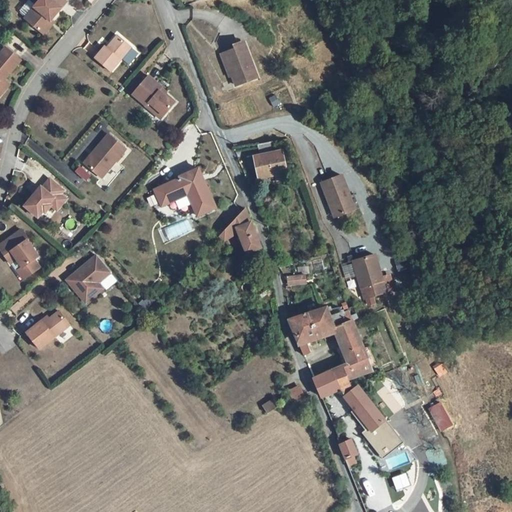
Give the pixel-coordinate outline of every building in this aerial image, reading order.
[(66,5),(60,0),(43,0),(25,21),(41,35),(66,5)] [(106,52),(103,50),(93,61),(108,74),(128,49),(116,39),(106,52)] [(235,89),(259,81),(249,54),(245,55),(243,47),(234,49),(234,52),(226,54),(233,76),(231,77),(235,89)] [(0,58),(0,92),(3,96),(9,88),(4,84),(20,65),(5,52),(0,58)] [(159,90),(147,80),(131,97),(145,109),(145,111),(150,114),(154,112),(163,118),(173,107),(161,98),(159,90)] [(91,157),(93,159),(84,170),(99,183),(123,155),(105,139),(91,157)] [(269,156),(265,143),(251,146),(255,158),(248,160),(256,182),(285,174),(279,152),(269,156)] [(200,179),(197,171),(179,179),(179,181),(153,192),(160,208),(185,197),(195,219),(214,211),(204,187),(202,188),(198,179),(200,179)] [(346,194),(338,178),(320,185),(333,220),(357,211),(350,192),(346,194)] [(43,192),(40,189),(39,191),(51,207),(54,205),(59,209),(65,202),(59,197),(62,194),(50,184),(43,192)] [(41,214),(44,216),(51,207),(39,191),(24,210),(36,220),(41,214)] [(244,256),(258,251),(243,211),(217,239),(221,245),(235,234),(244,256)] [(25,242),(20,234),(0,246),(0,247),(6,256),(3,259),(8,266),(15,261),(21,269),(18,272),(24,281),(39,271),(33,264),(36,261),(24,242),(25,242)] [(364,300),(385,292),(379,278),(371,257),(351,264),(364,300)] [(90,294),(109,278),(96,262),(67,286),(85,309),(95,300),(90,294)] [(294,280),(302,279),(306,278),(305,272),(293,273),(294,280)] [(379,278),(385,292),(392,289),(387,276),(379,278)] [(304,287),(302,279),(294,280),(288,281),(291,291),(304,287)] [(323,312),(329,331),(348,324),(345,316),(339,318),(335,308),(323,312)] [(323,312),(316,314),(304,318),(312,337),(329,331),(323,312)] [(50,330),(47,327),(31,340),(43,356),(74,330),(64,318),(50,330)] [(295,344),(302,341),(312,337),(304,318),(289,323),(295,344)] [(349,323),(348,324),(329,331),(343,370),(327,376),(340,402),(351,397),(345,386),(370,377),(349,323)] [(307,356),(302,341),(295,344),(300,358),(307,356)] [(447,373),(442,364),(435,368),(440,377),(447,373)] [(357,394),(351,397),(340,402),(327,376),(309,383),(322,416),(343,409),(353,420),(367,436),(381,427),(366,406),(360,399),(357,394)] [(299,403),(291,386),(283,393),(287,405),(289,409),(299,403)] [(287,405),(283,393),(258,413),(265,422),(287,405)] [(441,403),(429,409),(441,431),(453,425),(441,403)] [(367,436),(353,420),(348,422),(362,441),(357,445),(373,467),(397,450),(381,427),(367,436)] [(347,446),(334,450),(343,475),(351,473),(348,462),(351,461),(347,446)]
